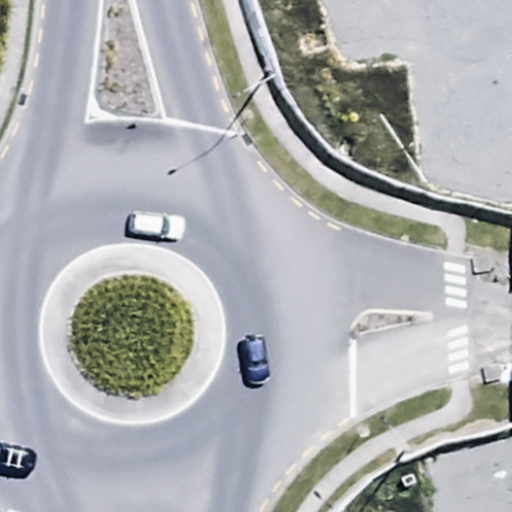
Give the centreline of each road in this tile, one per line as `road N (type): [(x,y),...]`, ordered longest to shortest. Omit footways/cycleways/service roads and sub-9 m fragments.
road 1 (unclassified): [(511,324),(400,365),(270,393)]
road 2 (unclassified): [(272,277),(401,281),(511,317)]
road 3 (unclassified): [(166,0),(215,206)]
road 4 (unclassified): [(45,206),(69,0)]
road 5 (unclassified): [(45,206),(100,184),(160,184),(215,206)]
road 6 (unclassified): [(220,455),(172,478),(119,484),(67,471)]
